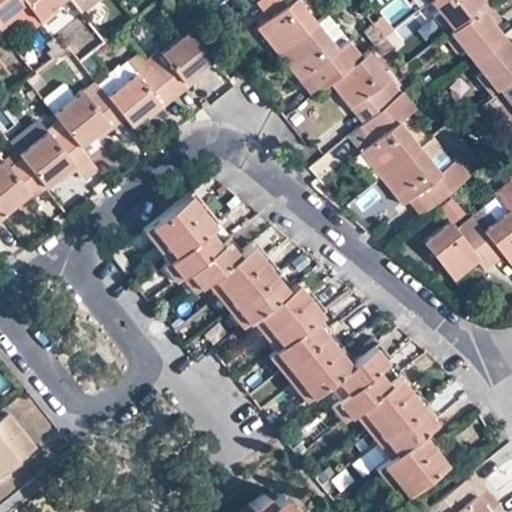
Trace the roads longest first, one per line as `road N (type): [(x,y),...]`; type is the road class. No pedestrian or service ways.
road 1 (residential): [(61,252),(188,147),(238,154),(496,364)]
road 2 (residential): [(0,305),(84,417),(149,371),(61,252)]
